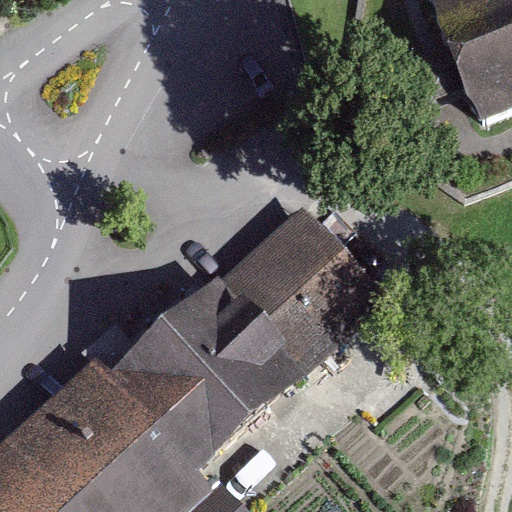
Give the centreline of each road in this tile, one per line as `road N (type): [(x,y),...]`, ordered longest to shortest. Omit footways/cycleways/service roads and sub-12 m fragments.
road 1 (track): [(511,422),(490,321),(374,200),(67,180)]
road 2 (unclassified): [(67,180),(151,44),(165,0)]
road 3 (unclassified): [(0,326),(49,257),(67,180)]
road 4 (unclassified): [(125,0),(22,68),(0,94)]
